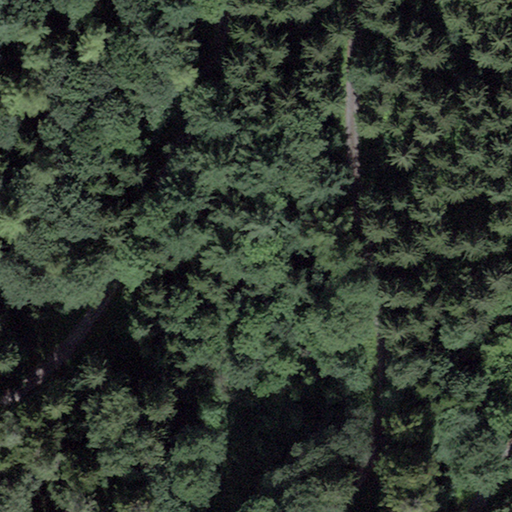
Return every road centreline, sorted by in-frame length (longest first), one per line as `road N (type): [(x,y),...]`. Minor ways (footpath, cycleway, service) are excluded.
road 1 (unclassified): [(356,0),(361,212),(383,413),(370,459),(327,511)]
road 2 (unclassified): [(0,410),(90,323),(119,271),(193,118),(226,0)]
